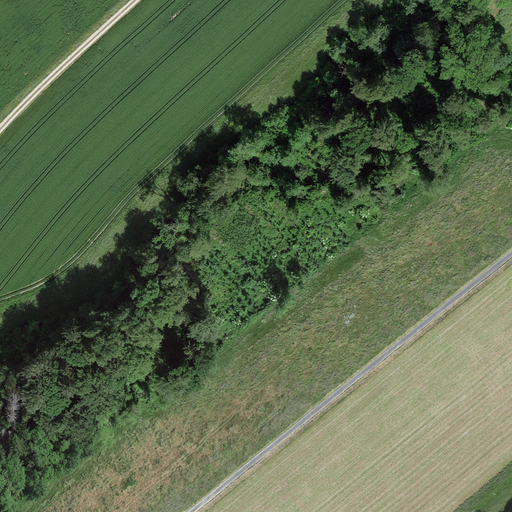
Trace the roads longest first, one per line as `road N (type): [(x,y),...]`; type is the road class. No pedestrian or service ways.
road 1 (track): [(192,511),(511,254)]
road 2 (track): [(135,0),(0,130)]
